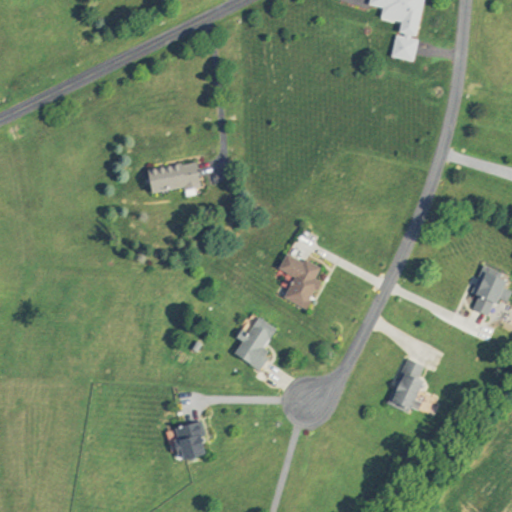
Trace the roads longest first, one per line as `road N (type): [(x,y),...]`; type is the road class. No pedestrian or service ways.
road 1 (residential): [(463,0),(436,171),(339,376),(306,401)]
road 2 (residential): [(236,0),(0,115)]
